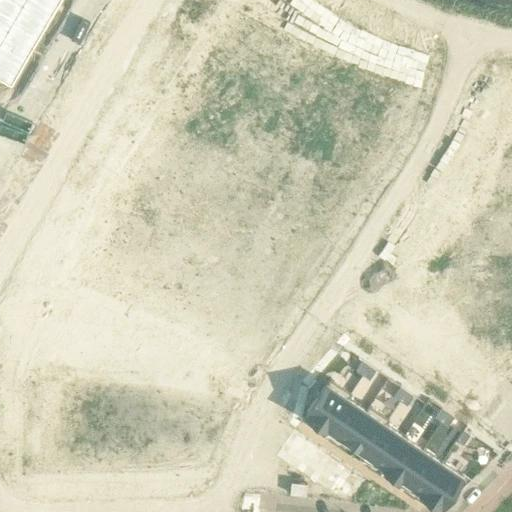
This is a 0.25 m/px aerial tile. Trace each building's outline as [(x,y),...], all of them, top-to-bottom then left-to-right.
[(0,0),(0,82),(14,91),(69,0),(0,0)] [(269,0),(265,7),(283,19),(281,23),(293,31),(307,8),(297,1),(297,0),(269,0)] [(209,16),(199,32),(235,56),(245,40),(209,16)] [(350,36),(340,61),(353,66),(355,62),(375,70),(391,30),(392,30),(393,28),(370,19),(362,40),(350,36)] [(391,30),(375,70),(395,79),(393,84),(406,89),(417,64),(405,59),(413,39),(392,30),(391,30)] [(199,32),(190,48),(225,71),(235,56),(199,32)] [(190,48),(180,65),(182,66),(183,65),(216,87),(225,71),(190,48)] [(255,59),(250,66),(261,73),(265,66),(255,59)] [(182,66),(173,80),(206,102),(216,87),(183,65),(182,66)] [(250,66),(246,73),(256,80),(261,73),(250,66)] [(173,80),(164,96),(197,118),(206,102),(173,80)] [(346,86),(341,92),(352,99),(356,92),(346,86)] [(236,90),(231,97),(241,103),(246,97),(236,90)] [(155,109),(154,111),(187,133),(197,118),(164,96),(155,109)] [(231,97),(227,104),(237,110),(241,103),(231,97)] [(371,102),(361,119),(394,140),(395,139),(404,124),(371,102)] [(152,110),(143,126),(177,149),(187,133),(154,111),(155,109),(154,108),(152,110)] [(330,111),(326,117),(336,124),(340,117),(330,111)] [(326,117),(322,124),(332,131),(336,124),(326,117)] [(361,119),(351,134),(385,156),(384,157),(385,158),(396,140),(395,139),(394,140),(361,119)] [(217,121),(212,128),(222,135),(226,128),(217,121)] [(143,126),(133,142),(134,143),(135,142),(168,164),(177,149),(143,126)] [(212,128),(208,135),(218,141),(222,135),(212,128)] [(351,134),(342,150),(375,172),(384,157),(385,156),(351,134)] [(311,141),(307,148),(317,155),(321,148),(311,141)] [(511,146),(495,141),(488,164),(511,171),(511,146)] [(134,143),(125,158),(158,180),(168,164),(135,142),(134,143)] [(307,148),(303,155),(312,162),(317,155),(307,148)] [(342,150),(332,165),(365,187),(375,172),(342,150)] [(197,152),(193,159),(203,165),(207,159),(197,152)] [(125,158),(115,174),(148,196),(158,180),(125,158)] [(193,159),(189,166),(199,172),(203,165),(193,159)] [(511,171),(488,164),(481,186),(511,195),(511,171)] [(332,165),(323,181),(356,202),(365,187),(332,165)] [(292,172),(288,179),(298,186),(302,179),(292,172)] [(288,179),(283,186),(293,193),(298,186),(288,179)] [(323,181),(313,196),(346,218),(356,202),(323,181)] [(178,183),(174,190),(184,196),(188,190),(178,183)] [(511,195),(481,186),(474,209),(511,220),(511,216),(511,195)] [(174,190),(170,197),(180,203),(184,196),(174,190)] [(104,195),(97,214),(133,230),(140,210),(104,195)] [(313,196),(304,212),(337,233),(337,232),(346,218),(313,196)] [(273,203),(268,210),(279,217),(283,210),(273,203)] [(268,210),(264,217),(274,224),(279,217),(268,210)] [(304,212),(294,227),(329,250),(339,233),(337,232),(337,233),(304,212)] [(97,214),(90,233),(126,248),(133,230),(97,214)] [(474,218),(458,236),(487,261),(486,262),(493,269),(510,250),(474,218)] [(294,227),(285,243),(318,264),(317,265),(319,266),(329,250),(294,227)] [(151,228),(148,236),(160,240),(162,233),(151,228)] [(88,232),(81,250),(83,251),(119,266),(126,248),(90,233),(88,232)] [(253,234),(249,241),(259,248),(263,241),(253,234)] [(148,236),(145,244),(156,248),(160,240),(148,236)] [(458,236),(443,253),(472,278),(486,262),(487,261),(458,236)] [(249,241),(245,248),(255,255),(259,248),(249,241)] [(178,243),(174,254),(181,257),(186,246),(178,243)] [(285,243),(275,258),(308,280),(317,265),(318,264),(285,243)] [(186,246),(181,257),(189,260),(193,249),(186,246)] [(83,251),(75,270),(111,285),(119,266),(83,251)] [(443,253),(428,270),(457,295),(472,278),(443,253)] [(211,256),(207,268),(214,271),(219,259),(211,256)] [(275,258),(265,274),(298,296),(308,280),(275,258)] [(219,259),(214,271),(222,274),(226,263),(219,259)] [(137,265),(134,272),(145,277),(148,269),(137,265)] [(157,268),(142,305),(159,312),(160,312),(174,275),(157,268)] [(245,270),(240,281),(248,285),(252,273),(245,270)] [(412,284),(411,285),(445,316),(446,315),(461,298),(457,295),(428,270),(413,286),(412,284)] [(134,272),(131,280),(143,284),(145,277),(134,272)] [(159,312),(158,314),(176,321),(191,282),(174,275),(160,312),(159,312)] [(261,276),(257,287),(264,290),(269,279),(261,276)] [(269,279),(264,290),(272,294),(276,282),(269,279)] [(511,283),(508,280),(502,286),(511,294),(511,292),(511,283)] [(191,282),(176,321),(194,329),(195,327),(193,326),(208,289),(191,282)] [(411,285),(396,302),(425,328),(424,329),(431,335),(448,316),(446,315),(445,316),(411,285)] [(208,289),(193,326),(195,327),(209,333),(224,296),(208,289)] [(224,296),(209,333),(226,340),(240,302),(224,296)] [(240,302),(226,340),(242,347),(257,309),(240,302)] [(396,302),(381,319),(410,345),(424,329),(425,328),(396,302)] [(483,308),(477,314),(486,322),(492,316),(483,308)] [(257,309),(242,347),(261,354),(275,317),(257,309)] [(477,314),(472,320),(481,328),(486,322),(477,314)] [(381,319),(365,337),(394,363),(410,345),(381,319)] [(452,342),(447,348),(456,356),(462,350),(452,342)] [(511,348),(511,347),(485,373),(511,400),(511,348)] [(447,348),(442,354),(451,362),(456,356),(447,348)] [(362,359),(355,369),(362,374),(369,364),(362,359)] [(369,364),(362,374),(369,378),(375,368),(369,364)] [(511,400),(485,373),(458,400),(475,417),(484,408),(508,431),(511,427),(511,400)] [(329,377),(305,413),(325,427),(347,395),(348,395),(351,391),(350,391),(329,377)] [(400,385),(393,395),(400,399),(406,389),(400,385)] [(425,385),(421,392),(431,399),(435,392),(425,385)] [(203,386),(179,387),(180,431),(205,430),(203,386)] [(133,388),(110,389),(111,433),(135,432),(133,388)] [(157,388),(133,388),(135,432),(158,431),(157,388)] [(64,389),(40,390),(42,436),(65,435),(64,391),(64,389)] [(406,389),(400,399),(406,404),(413,394),(406,389)] [(87,390),(64,391),(65,435),(89,434),(87,390)] [(347,395),(325,427),(344,440),(366,408),(365,407),(348,395),(347,395)] [(366,408),(344,440),(363,453),(385,421),(386,421),(389,417),(388,417),(369,404),(368,403),(365,407),(366,408)] [(441,406),(434,415),(441,420),(447,410),(441,406)] [(447,410),(441,420),(447,425),(454,415),(447,410)] [(385,421),(363,453),(382,465),(404,433),(386,421),(385,421)] [(463,428),(456,438),(463,442),(470,433),(463,428)] [(404,433),(382,465),(401,478),(423,446),(404,433)] [(423,446),(401,478),(420,491),(441,459),(423,446)] [(211,458),(202,458),(203,471),(211,471),(211,458)] [(441,459),(420,491),(440,505),(455,484),(459,486),(464,479),(460,476),(462,473),(441,459)] [(143,460),(136,461),(136,473),(144,473),(143,460)] [(136,461),(128,461),(128,473),(136,473),(136,461)] [(66,463),(59,463),(59,476),(67,476),(66,463)] [(289,493),(305,495),(306,483),(291,481),(289,493)]
